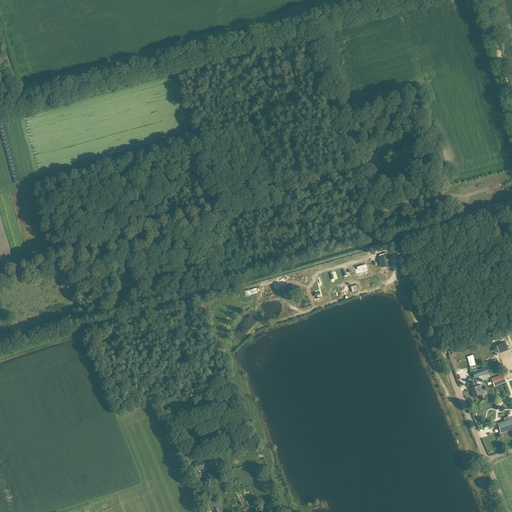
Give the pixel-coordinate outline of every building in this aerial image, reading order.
[(379,258),(380,264),(390,262),(387,253),(379,255),(379,258)] [(505,341),(496,345),(499,354),(508,350),(505,341)] [(472,373),(474,378),(475,378),(477,377),(478,377),(488,373),(486,368),(472,373)] [(491,379),(495,388),(507,383),(503,374),(491,379)] [(215,391),(212,385),(206,387),(208,394),(215,391)] [(476,387),(475,387),(471,389),(474,397),(481,395),(480,392),(483,390),(481,385),(478,386),(476,387)] [(165,400),(167,407),(184,402),(182,395),(165,400)] [(502,423),(498,424),(501,433),(511,429),(511,415),(504,418),(505,422),(502,423)] [(214,424),(205,427),(208,434),(217,431),(214,424)] [(203,456),(205,460),(195,463),(198,470),(217,464),(214,457),(212,458),(210,453),(203,456)] [(219,500),(210,504),(213,510),(214,511),(220,511),(220,510),(222,509),(219,500)]
